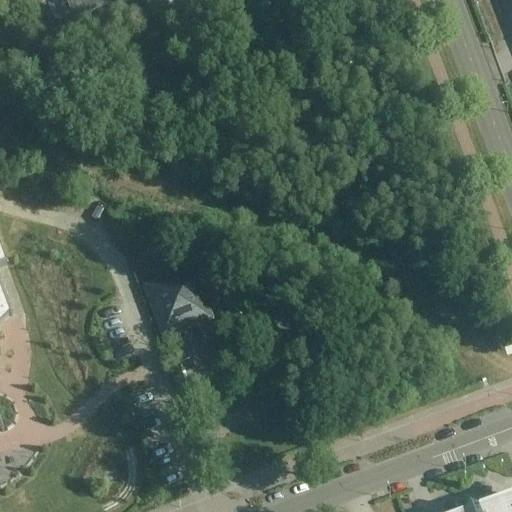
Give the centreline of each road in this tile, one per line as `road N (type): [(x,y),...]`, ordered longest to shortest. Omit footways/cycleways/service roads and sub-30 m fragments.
road 1 (unclassified): [(276,511),(511,425)]
road 2 (tertiary): [(511,176),(447,0)]
